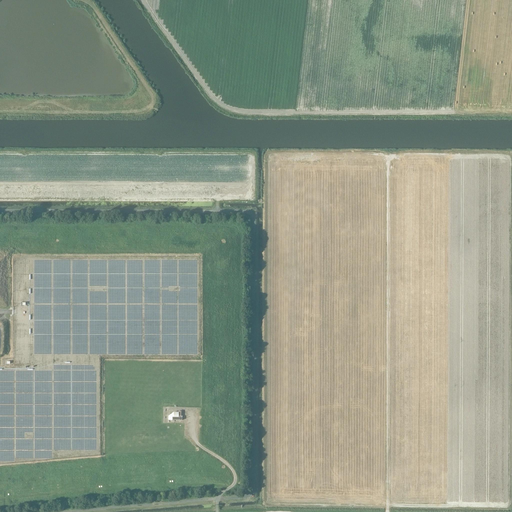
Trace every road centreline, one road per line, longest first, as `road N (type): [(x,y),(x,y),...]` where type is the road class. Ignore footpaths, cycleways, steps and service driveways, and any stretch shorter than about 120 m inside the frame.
road 1 (track): [(70,511),(252,493),(254,219),(242,210),(0,210)]
road 2 (track): [(194,413),(195,440),(235,476),(216,511)]
